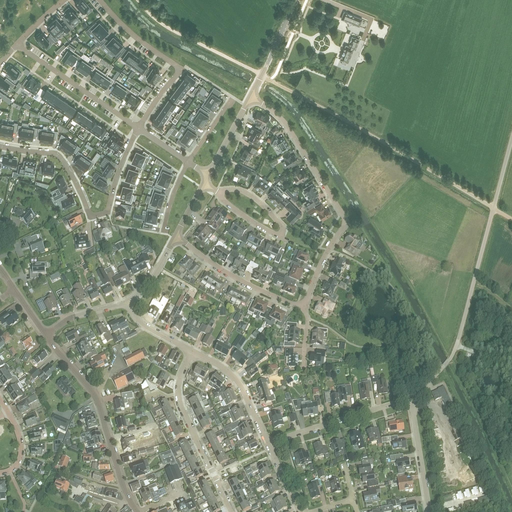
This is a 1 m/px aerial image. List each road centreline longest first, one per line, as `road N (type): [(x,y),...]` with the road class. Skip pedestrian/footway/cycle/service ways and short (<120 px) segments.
road 1 (track): [(139,0),(164,27),(319,105),(493,208)]
road 2 (residential): [(303,307),(346,222),(287,127),(250,97)]
road 3 (residential): [(138,128),(108,208),(92,215),(58,155),(0,145)]
road 4 (secondary): [(136,511),(96,399),(45,336)]
road 5 (residential): [(138,128),(178,72),(99,0)]
road 6 (residential): [(231,511),(179,403),(191,352)]
road 7 (unclassified): [(266,443),(411,399)]
road 8 (residential): [(219,193),(252,197),(280,224),(282,233),(274,235),(223,200)]
road 9 (residential): [(138,128),(16,45)]
road 10 (residential): [(174,238),(246,284),(303,307)]
road 11 (track): [(493,208),(457,344)]
road 12 (residential): [(266,443),(242,387),(191,352)]
